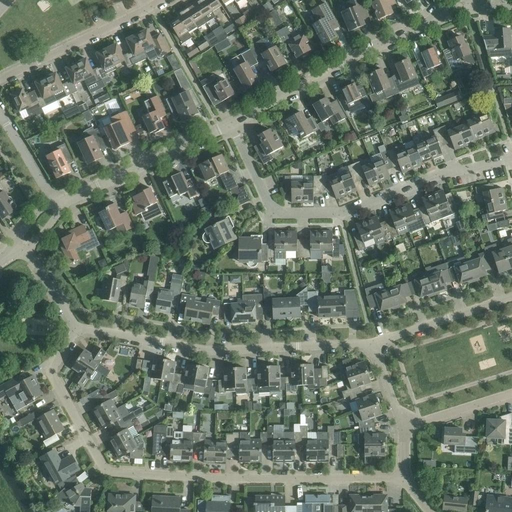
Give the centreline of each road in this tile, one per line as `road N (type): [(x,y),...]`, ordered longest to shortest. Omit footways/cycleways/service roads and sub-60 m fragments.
road 1 (residential): [(402,476),(114,473),(99,464),(53,376),(77,328)]
road 2 (residential): [(511,158),(341,214),(281,213),(268,203),(232,123)]
road 3 (residential): [(370,342),(210,351),(77,328)]
road 4 (unclassified): [(232,123),(468,3)]
road 5 (unclassified): [(71,197),(232,123)]
road 6 (residential): [(0,80),(146,9)]
road 7 (residential): [(511,296),(370,342)]
